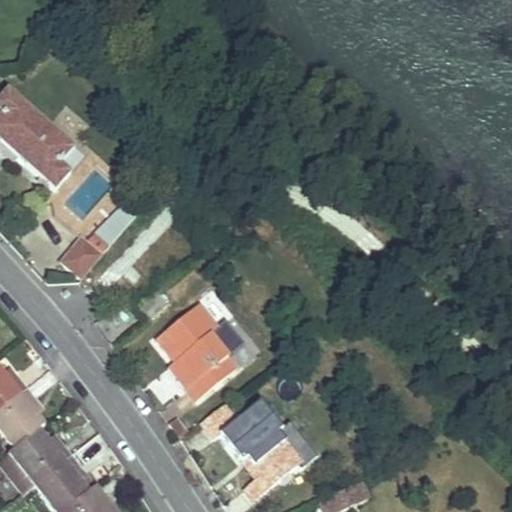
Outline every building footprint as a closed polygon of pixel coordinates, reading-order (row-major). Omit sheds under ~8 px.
[(74,155),(7,96),(0,104),(0,145),(54,194),(69,179),(60,170),(74,155)] [(55,262),(74,280),(96,256),(103,249),(90,236),(83,244),(78,239),(55,262)] [(150,321),(140,307),(135,312),(145,325),(150,321)] [(217,331),(199,308),(156,341),(173,364),(200,398),(235,371),(226,359),(209,337),(213,333),(217,331)] [(231,355),(213,333),(209,337),(226,359),(231,355)] [(200,398),(173,364),(166,369),(193,404),(200,398)] [(5,378),(0,371),(0,409),(25,390),(13,373),(5,378)] [(25,390),(0,409),(0,434),(13,450),(37,432),(43,427),(31,412),(38,407),(25,390)] [(283,433),(259,404),(238,421),(225,405),(198,427),(213,445),(220,439),(242,465),(249,459),(253,463),(250,466),(259,477),(255,480),(243,491),(253,504),(301,464),(279,437),(283,433)] [(48,447),(37,432),(13,450),(7,455),(32,487),(71,457),(57,440),(48,447)] [(305,461),(283,433),(279,437),(301,464),(305,461)] [(32,487),(7,455),(0,460),(0,466),(21,495),(32,487)] [(84,474),(71,457),(32,487),(51,511),(64,511),(88,494),(77,479),(84,474)] [(259,477),(250,466),(253,463),(249,459),(242,465),(255,480),(259,477)] [(319,511),(348,511),(369,502),(361,485),(317,506),(319,511)] [(112,511),(94,489),(88,494),(64,511),(112,511)]
